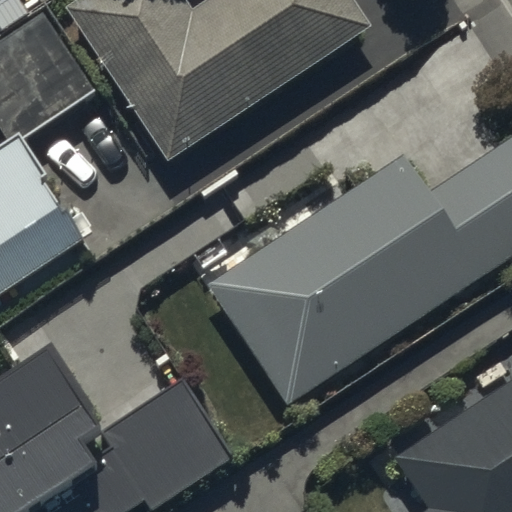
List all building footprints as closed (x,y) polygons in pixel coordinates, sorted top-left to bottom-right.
[(176,0),(91,0),(65,18),(167,173),(369,40),(343,0),(217,0),(189,19),(176,0)] [(45,27),(0,56),(0,142),(10,158),(95,101),(45,27)] [(409,161),(206,294),(287,417),(511,268),(511,147),(511,146),(433,198),(409,161)] [(17,159),(0,170),(0,309),(80,259),(17,159)] [(511,511),(511,389),(394,466),(406,484),(373,505),(377,511),(511,511)]
